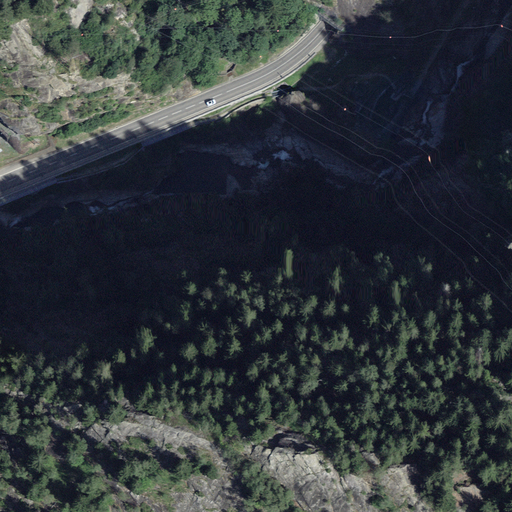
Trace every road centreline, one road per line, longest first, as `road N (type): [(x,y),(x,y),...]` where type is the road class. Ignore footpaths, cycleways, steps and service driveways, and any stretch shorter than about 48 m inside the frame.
road 1 (motorway): [(0,334),(257,327),(511,289)]
road 2 (motorway): [(511,250),(251,288),(0,295)]
road 3 (primary): [(344,0),(316,37),(275,69),(0,185)]
